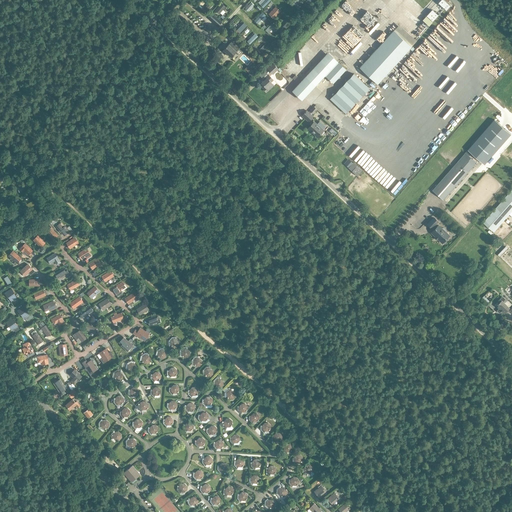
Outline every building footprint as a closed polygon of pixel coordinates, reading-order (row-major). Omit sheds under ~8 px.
[(365,9),(363,11),(365,13),(375,3),(373,1),(365,9)] [(219,14),(220,13),(223,10),(224,10),(226,9),(226,8),(225,7),(226,7),(222,3),(215,11),(219,14)] [(448,16),(452,11),(444,3),(440,8),(448,16)] [(275,6),(268,14),(274,19),(281,11),(275,6)] [(434,21),(439,15),(433,10),(427,16),(434,21)] [(222,22),(220,21),(213,14),(209,19),(218,27),(222,22)] [(360,15),(351,26),(353,27),(362,17),(360,15)] [(429,26),(433,22),(427,16),(423,20),(429,26)] [(284,28),(290,22),(288,19),(282,26),(284,28)] [(273,28),(276,31),(279,28),(272,22),(265,30),(268,33),(272,29),(273,28)] [(239,34),(246,27),(245,25),(243,24),(236,32),(239,34)] [(367,24),(365,26),(373,33),(375,31),(367,24)] [(394,30),(411,46),(417,40),(399,24),(394,30)] [(412,47),(411,46),(394,30),(393,30),(375,50),(359,67),(378,84),(412,47)] [(250,44),(257,37),(254,35),(247,42),(250,44)] [(316,36),(313,40),(318,44),(319,43),(321,40),(316,36)] [(232,41),(222,51),(227,56),(228,55),(231,58),(234,55),(234,56),(236,54),(236,53),(239,55),(242,51),(239,48),(232,41)] [(254,45),(251,47),(259,55),(267,47),(264,44),(259,50),(254,45)] [(356,52),(349,59),(351,61),(355,57),(357,59),(360,56),(356,52)] [(328,53),(296,88),(293,91),(302,100),(337,61),(328,53)] [(258,64),(256,66),(260,70),(269,60),(265,56),(259,64),(258,64)] [(338,62),(325,76),(333,83),(346,69),(338,62)] [(279,69),(276,66),(273,64),(268,69),(273,75),(279,69)] [(248,65),(245,69),(249,73),(248,75),(251,78),(257,71),(255,70),(254,71),(248,65)] [(363,82),(363,81),(359,79),(354,73),(339,88),(330,99),(345,114),(369,88),(363,82)] [(267,78),(271,82),(274,80),(268,74),(263,79),(264,81),(267,78)] [(267,78),(264,81),(262,83),(265,86),(263,88),(266,92),(273,85),(271,82),(267,78)] [(326,107),(321,109),(324,116),(329,113),(326,107)] [(352,118),(360,111),(357,109),(350,116),(352,118)] [(314,116),(312,115),(309,112),(307,110),(301,116),(309,122),(314,116)] [(485,164),(511,134),(495,120),(468,150),(485,164)] [(314,122),(309,128),(317,136),(323,130),(314,122)] [(331,127),(337,134),(339,133),(332,126),(331,127)] [(476,161),(474,159),(469,155),(466,152),(457,163),(457,162),(432,190),(433,191),(443,200),(468,172),(468,171),(476,161)] [(348,168),(353,163),(348,159),(344,164),(348,168)] [(362,170),(353,162),(353,163),(348,168),(352,171),(357,176),(360,172),(362,170)] [(475,165),(467,174),(469,176),(477,167),(475,165)] [(24,183),(17,187),(19,193),(27,189),(24,183)] [(511,189),(483,223),(494,232),(511,210),(511,189)] [(37,190),(29,194),(31,198),(36,197),(40,195),(37,190)] [(32,199),(24,203),(27,209),(37,204),(35,200),(33,201),(32,199)] [(16,217),(17,216),(18,219),(25,215),(23,210),(17,213),(17,212),(14,214),(16,217)] [(5,218),(2,220),(4,222),(5,221),(6,225),(12,222),(10,217),(5,219),(5,218)] [(433,218),(427,224),(432,228),(438,222),(433,218)] [(60,223),(56,226),(59,230),(59,231),(61,233),(61,232),(64,236),(70,231),(65,225),(64,227),(60,223)] [(438,226),(432,233),(436,237),(437,236),(439,238),(438,238),(442,242),(449,236),(445,232),(445,233),(441,230),(442,229),(438,226)] [(51,227),(46,232),(53,240),(58,235),(51,227)] [(38,235),(33,240),(41,248),(46,243),(38,235)] [(75,237),(66,242),(70,249),(79,243),(75,237)] [(25,242),(19,249),(23,252),(24,251),(28,255),(33,250),(25,242)] [(87,256),(90,254),(91,254),(87,247),(77,253),(81,259),(87,256)] [(13,250),(8,256),(11,258),(10,258),(12,260),(13,259),(17,263),(22,258),(13,250)] [(55,252),(47,258),(50,264),(55,261),(56,263),(57,265),(61,262),(59,259),(59,258),(55,252)] [(98,258),(88,263),(92,270),(102,264),(98,258)] [(28,263),(20,271),(25,276),(29,273),(31,275),(35,271),(28,263)] [(63,268),(55,273),(58,279),(61,277),(62,278),(67,275),(69,277),(74,274),(72,271),(69,273),(66,268),(64,269),(63,268)] [(102,277),(101,277),(103,279),(105,282),(111,278),(112,281),(116,278),(110,270),(101,276),(102,277)] [(80,285),(77,279),(76,279),(67,284),(70,290),(80,285)] [(125,284),(124,285),(122,281),(116,285),(112,288),(116,294),(120,292),(120,291),(121,290),(122,291),(127,288),(126,287),(125,284)] [(95,285),(87,293),(92,298),(100,291),(95,285)] [(11,288),(4,293),(7,297),(8,296),(11,301),(16,297),(13,293),(14,292),(11,288)] [(43,289),(33,293),(36,300),(46,295),(43,289)] [(134,292),(124,298),(125,299),(125,300),(126,302),(127,301),(128,304),(138,298),(134,292)] [(79,296),(69,303),(74,309),(79,305),(79,306),(81,304),(83,302),(79,296)] [(499,303),(496,306),(499,308),(497,310),(500,313),(502,311),(504,314),(507,311),(508,312),(510,310),(511,312),(511,308),(511,309),(510,308),(511,307),(506,302),(508,300),(503,296),(497,302),(499,303)] [(107,297),(98,303),(103,310),(112,304),(107,297)] [(53,300),(43,305),(45,311),(50,309),(50,311),(57,308),(53,300)] [(129,309),(139,303),(137,300),(128,306),(129,309)] [(145,303),(136,309),(140,315),(149,309),(145,303)] [(31,313),(29,314),(26,311),(27,311),(27,310),(24,306),(17,310),(20,315),(21,315),(24,319),(25,318),(27,321),(33,317),(31,313)] [(88,307),(79,313),(82,318),(91,312),(93,310),(90,306),(88,307)] [(114,315),(111,316),(113,323),(124,318),(122,312),(117,314),(117,312),(113,313),(114,315)] [(60,313),(51,319),(54,325),(64,319),(60,313)] [(157,315),(151,317),(148,318),(149,320),(147,321),(150,326),(161,322),(158,314),(157,315)] [(13,317),(6,322),(8,326),(9,325),(12,330),(18,326),(14,322),(15,321),(13,317)] [(87,323),(85,329),(95,333),(97,328),(87,323)] [(48,328),(46,324),(41,328),(47,337),(52,333),(48,328)] [(135,329),(138,331),(147,337),(150,333),(147,332),(148,331),(146,330),(146,331),(140,327),(138,330),(135,329)] [(80,329),(73,335),(76,340),(79,338),(81,342),(86,338),(80,329)] [(138,331),(135,329),(133,333),(138,337),(140,338),(145,341),(147,337),(138,331)] [(37,332),(32,335),(39,344),(43,340),(37,332)] [(135,343),(130,339),(128,341),(124,337),(119,342),(121,345),(127,351),(135,343)] [(173,338),(170,341),(170,345),(173,347),(177,347),(179,345),(179,341),(176,338),(175,338),(173,338)] [(24,347),(22,348),(25,355),(28,354),(29,356),(35,354),(29,341),(23,344),(24,347)] [(66,343),(59,344),(60,356),(68,355),(66,343)] [(180,351),(182,351),(182,355),(184,357),(188,357),(190,355),(190,351),(187,348),(187,347),(183,347),(180,351)] [(106,348),(102,350),(108,360),(114,356),(111,351),(109,352),(106,348)] [(165,350),(164,350),(164,348),(161,348),(157,350),(158,351),(157,355),(159,358),(163,359),(166,357),(167,353),(165,350)] [(108,360),(102,350),(99,352),(102,357),(100,358),(103,363),(108,360)] [(47,354),(36,356),(37,363),(41,362),(42,364),(52,363),(51,359),(50,357),(48,357),(47,354)] [(146,355),(142,356),(142,360),(144,363),(147,364),(150,362),(151,358),(149,355),(148,355),(146,355)] [(199,358),(198,358),(198,356),(195,356),(192,360),(193,360),(194,364),(196,366),(200,366),(202,364),(202,360),(199,358)] [(91,359),(87,362),(92,369),(91,370),(92,372),(98,368),(96,364),(94,365),(91,359)] [(87,362),(86,360),(82,362),(86,368),(85,368),(86,370),(87,370),(90,374),(92,372),(91,370),(92,369),(87,362)] [(127,363),(128,364),(127,368),(129,371),(133,372),(136,370),(137,366),(135,363),(134,363),(134,361),(131,360),(127,363)] [(203,370),(204,371),(204,374),(207,377),(211,377),(213,374),(213,370),(210,368),(209,368),(209,366),(206,366),(203,370)] [(169,370),(169,371),(167,371),(167,374),(171,378),(171,376),(175,376),(177,373),(177,370),(175,367),(171,367),(169,370)] [(77,381),(78,381),(82,376),(75,369),(69,374),(73,378),(70,381),(74,385),(76,382),(77,381)] [(113,372),(115,373),(114,377),(116,380),(119,380),(123,378),(123,375),(121,372),(121,370),(118,369),(113,372)] [(152,374),(152,375),(151,375),(151,378),(154,382),(155,380),(158,380),(161,378),(161,374),(159,372),(155,372),(152,374)] [(213,381),(215,381),(215,385),(218,387),(221,387),(224,385),(224,381),(221,379),(220,379),(220,377),(217,377),(213,381)] [(59,384),(56,385),(61,392),(64,390),(67,389),(65,385),(61,379),(58,381),(59,384)] [(101,382),(102,383),(101,386),(102,388),(103,389),(107,390),(110,388),(111,385),(109,382),(108,381),(108,380),(105,379),(101,382)] [(171,387),(171,388),(169,388),(169,391),(173,395),(173,393),(177,393),(179,391),(179,387),(177,384),(173,384),(171,387)] [(130,389),(130,390),(129,390),(129,394),(132,397),(133,396),(136,396),(139,393),(139,390),(137,387),(133,387),(130,389)] [(154,397),(155,395),(159,395),(161,393),(161,389),(158,387),(155,387),(152,389),(152,390),(151,390),(151,394),(154,397)] [(198,396),(197,395),(198,393),(198,389),(196,387),(192,387),(190,389),(189,390),(188,391),(188,394),(192,397),(197,397),(198,396)] [(225,392),(226,393),(227,396),(229,399),(233,399),(235,396),(235,393),(233,390),(232,390),(232,389),(228,389),(225,392)] [(75,390),(69,395),(72,398),(77,394),(75,390)] [(97,393),(96,392),(96,391),(93,390),(89,393),(90,394),(89,397),(91,400),(95,401),(98,399),(99,395),(97,393)] [(117,406),(118,404),(121,404),(124,402),(124,398),(122,395),(118,395),(116,398),(115,399),(114,399),(114,402),(117,406)] [(204,399),(204,400),(202,400),(202,403),(206,407),(206,405),(210,405),(213,402),(213,399),(210,396),(206,396),(204,399)] [(77,403),(76,402),(73,399),(66,404),(70,409),(75,405),(77,403)] [(170,411),(171,409),(175,409),(177,407),(178,403),(175,401),(172,400),(169,403),(169,404),(167,404),(167,407),(170,411)] [(140,409),(138,411),(140,413),(142,411),(142,410),(146,410),(149,407),(149,404),(146,401),(143,401),(140,403),(140,404),(138,404),(138,408),(140,409)] [(186,405),(186,406),(185,406),(185,409),(188,413),(189,411),(192,411),(195,409),(195,405),(193,403),(189,402),(186,405)] [(239,407),(237,407),(238,410),(241,413),(242,412),(245,412),(248,409),(250,408),(250,406),(248,406),(245,403),(242,403),(239,406),(239,407)] [(124,418),(124,417),(128,417),(130,414),(130,410),(128,408),(124,408),(122,410),(122,411),(120,411),(120,415),(124,418)] [(93,414),(89,409),(84,413),(88,418),(93,414)] [(200,414),(200,415),(198,415),(198,418),(201,422),(202,421),(206,421),(208,419),(209,415),(206,412),(203,412),(200,414)] [(253,423),(253,422),(257,422),(259,419),(259,415),(257,413),(253,413),(250,415),(251,416),(249,416),(249,420),(253,423)] [(167,426),(167,425),(171,425),(173,423),(173,419),(171,416),(167,416),(165,419),(165,420),(163,420),(163,423),(167,426)] [(226,429),(227,427),(230,427),(233,424),(232,420),(230,418),(226,418),(224,421),(224,422),(222,422),(222,426),(226,429)] [(103,420),(102,421),(101,420),(99,422),(100,427),(101,426),(104,429),(108,428),(110,425),(109,422),(106,419),(103,420)] [(136,429),(136,427),(140,428),(143,425),(143,421),(140,419),(137,419),(134,421),(134,422),(132,422),(132,426),(136,429)] [(186,432),(187,430),(191,431),(193,428),(194,425),(191,422),(188,422),(185,424),(185,425),(183,425),(183,428),(186,432)] [(262,425),(262,426),(260,426),(261,429),(264,433),(265,431),(268,431),(271,428),(271,425),(268,422),(265,423),(262,425)] [(152,435),(152,433),(156,433),(158,431),(158,427),(156,424),(152,424),(150,427),(150,428),(148,428),(148,431),(152,435)] [(210,436),(211,434),(214,434),(217,432),(217,428),(215,426),(211,425),(208,428),(208,429),(207,429),(207,432),(210,436)] [(112,439),(113,438),(116,440),(120,440),(122,437),(121,433),(119,431),(115,431),(114,432),(113,431),(111,434),(112,439)] [(275,443),(276,441),(280,441),(282,438),(282,435),(279,432),(276,432),(273,435),(273,436),(272,436),(272,439),(275,443)] [(234,444),(234,443),(238,443),(240,440),(240,436),(237,434),(234,434),(231,437),(231,438),(230,438),(230,441),(234,444)] [(199,448),(199,446),(203,446),(205,443),(205,439),(202,437),(199,437),(196,440),(197,441),(195,441),(195,444),(199,448)] [(126,446),(128,445),(131,447),(134,447),(137,444),(136,440),(133,438),(130,438),(129,439),(128,438),(126,441),(126,446)] [(215,442),(215,443),(214,443),(213,446),(216,450),(217,448),(221,448),(224,446),(224,443),(222,440),(218,439),(215,442)] [(284,446),(284,447),(282,447),(282,450),(286,453),(287,452),(290,452),(293,449),(293,445),(290,443),(286,443),(284,446)] [(294,457),(294,458),(292,458),(293,461),(296,464),(297,463),(300,463),(303,460),(303,457),(300,454),(297,454),(294,457)] [(204,458),(204,459),(202,459),(202,462),(206,466),(206,464),(210,465),(212,462),(213,459),(210,456),(207,456),(204,458)] [(236,460),(236,461),(234,461),(234,465),(237,468),(238,467),(242,467),(244,464),(245,461),(242,458),(238,458),(236,460)] [(252,462),(252,463),(250,463),(251,466),(255,469),(255,467),(259,467),(261,464),(261,461),(258,458),(254,459),(252,462)] [(219,465),(219,466),(217,466),(217,469),(221,473),(221,471),(225,472),(228,469),(228,466),(225,463),(222,463),(219,465)] [(133,465),(124,473),(131,482),(140,474),(133,465)] [(269,475),(270,474),(274,474),(276,471),(276,468),(274,465),(270,465),(268,468),(268,469),(266,468),(266,472),(269,475)] [(310,465),(307,465),(304,467),(304,468),(302,468),(303,472),(307,475),(311,475),(310,473),(313,471),(313,467),(310,465)] [(196,480),(197,478),(201,479),(203,476),(204,473),(201,470),(198,470),(195,472),(195,473),(193,473),(193,476),(196,480)] [(292,487),(293,485),(296,485),(299,483),(299,479),(297,477),(293,476),(290,479),(290,480),(289,480),(289,483),(292,487)] [(254,482),(254,483),(252,483),(252,487),(255,490),(256,489),(260,489),(262,486),(262,483),(260,480),(256,480),(254,482)] [(180,493),(181,492),(184,492),(187,490),(188,486),(185,484),(182,483),(179,485),(179,486),(177,486),(177,489),(180,493)] [(203,494),(204,492),(207,493),(210,491),(211,487),(209,484),(205,484),(202,486),(202,487),(200,486),(200,490),(203,494)] [(321,485),(319,487),(314,491),(318,497),(326,492),(321,485)] [(226,496),(227,495),(231,495),(234,493),(234,489),(232,486),(228,486),(225,488),(225,489),(224,489),(223,492),(226,496)] [(281,487),(280,488),(279,487),(277,489),(276,494),(278,493),(280,496),(284,496),(286,494),(287,491),(285,488),(281,487)] [(239,494),(239,495),(237,495),(237,498),(241,502),(241,500),(245,500),(248,498),(248,495),(245,492),(242,492),(239,494)] [(334,492),(327,498),(332,504),(339,498),(334,492)] [(212,498),(211,498),(210,502),(213,505),(214,504),(218,504),(221,502),(221,499),(219,496),(215,495),(212,498)] [(191,506),(191,505),(195,505),(198,503),(199,500),(196,497),(193,496),(190,498),(190,499),(188,499),(188,502),(191,506)] [(269,499),(268,500),(267,498),(265,501),(264,506),(266,505),(268,508),(272,508),(275,506),(275,502),(273,499),(269,499)] [(309,509),(312,511),(318,511),(321,510),(319,508),(314,503),(309,509)] [(345,503),(343,505),(338,509),(340,511),(345,511),(350,508),(345,503)]
